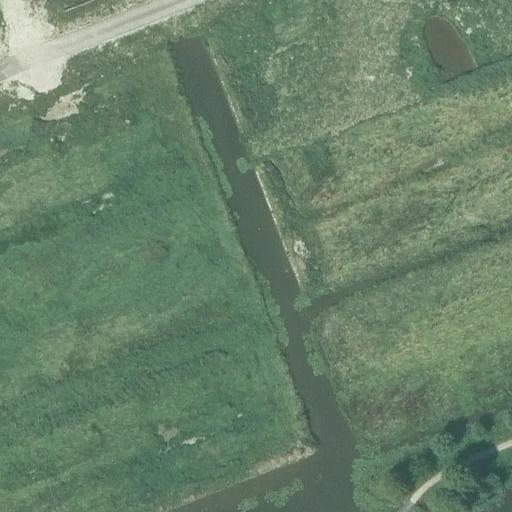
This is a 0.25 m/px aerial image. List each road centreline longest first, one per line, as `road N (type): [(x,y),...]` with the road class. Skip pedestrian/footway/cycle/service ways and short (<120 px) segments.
road 1 (residential): [(326,275),(302,187),(299,0)]
road 2 (residential): [(326,275),(450,192),(511,164)]
road 3 (unclassified): [(182,0),(28,59)]
road 4 (residential): [(412,415),(326,275)]
